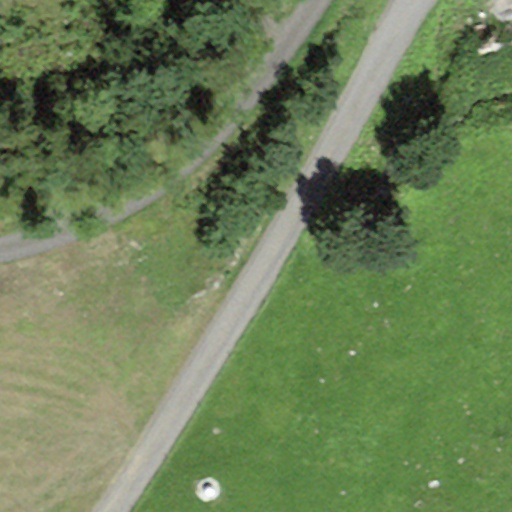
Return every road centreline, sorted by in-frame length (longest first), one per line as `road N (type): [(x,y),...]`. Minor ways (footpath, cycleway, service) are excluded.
road 1 (track): [(114,511),(283,247),(408,0)]
road 2 (track): [(0,235),(225,116),(320,0)]
